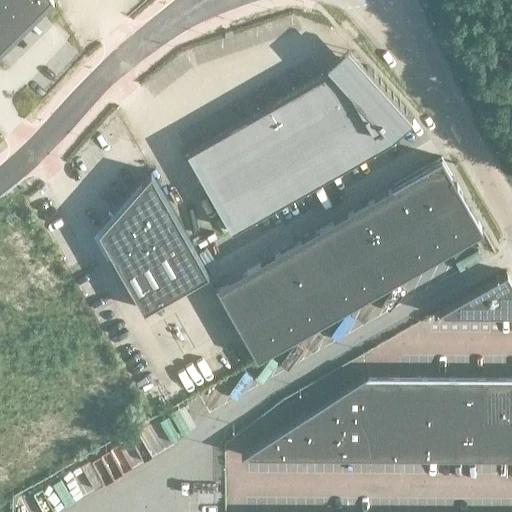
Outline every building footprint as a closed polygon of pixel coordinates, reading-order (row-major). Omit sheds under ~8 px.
[(0,0),(0,45),(27,19),(29,22),(51,0),(0,0)] [(325,63),(331,69),(186,151),(230,230),(398,134),(396,129),(411,116),(405,109),(405,108),(404,108),(398,102),(399,101),(398,101),(397,101),(391,95),(392,94),(391,93),(391,94),(385,88),(386,87),(385,86),(384,87),(379,81),(379,80),(379,79),(378,80),(372,73),(373,73),(372,72),(346,44),(325,63)] [(482,229),(440,156),(390,185),(392,189),(217,288),(215,284),(214,285),(256,358),(482,229)] [(150,171),(98,230),(143,309),(207,272),(150,171)] [(54,270),(13,293),(43,347),(71,396),(112,372),(54,270)] [(506,273),(506,272),(433,313),(434,314),(440,310),(442,314),(489,314),(497,309),(500,314),(511,314),(511,283),(506,273)] [(43,347),(9,367),(65,466),(141,423),(112,372),(71,396),(43,347)] [(9,367),(0,371),(0,432),(30,486),(65,466),(9,367)] [(366,373),(342,389),(240,455),(241,456),(244,454),(245,455),(245,457),(511,458),(511,375),(367,375),(367,374),(366,373)] [(0,502),(30,486),(0,432),(0,502)]
